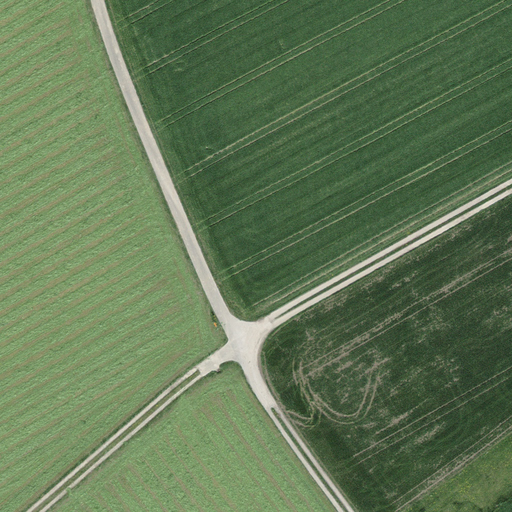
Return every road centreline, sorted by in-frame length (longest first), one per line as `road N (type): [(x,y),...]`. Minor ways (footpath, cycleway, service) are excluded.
road 1 (track): [(511,192),(236,345),(40,511)]
road 2 (track): [(97,0),(133,120),(269,412)]
road 3 (track): [(345,511),(269,412)]
